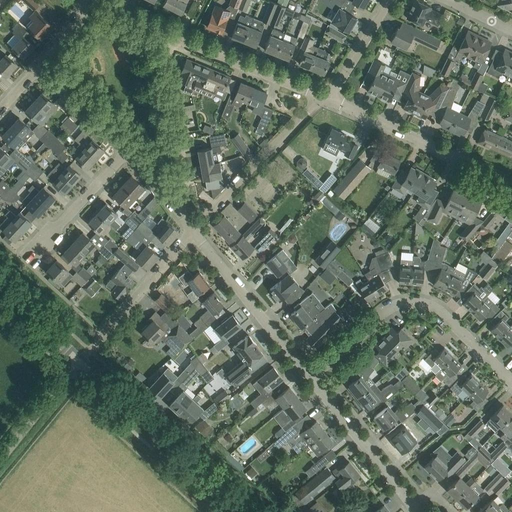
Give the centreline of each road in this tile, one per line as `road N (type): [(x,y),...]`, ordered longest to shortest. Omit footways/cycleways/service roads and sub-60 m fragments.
road 1 (residential): [(511,381),(445,315),(418,302),(389,306),(310,379)]
road 2 (unclassified): [(241,511),(79,362)]
road 3 (residential): [(511,185),(324,97)]
road 4 (residential): [(310,379),(191,230)]
road 5 (residential): [(191,230),(324,97)]
road 6 (residential): [(169,199),(185,180),(164,56),(171,35)]
road 7 (residential): [(324,97),(171,35)]
road 8 (residential): [(414,504),(310,379)]
road 9 (residential): [(26,260),(128,148)]
road 10 (residential): [(99,339),(191,230)]
road 11 (unclassified): [(0,458),(79,362)]
